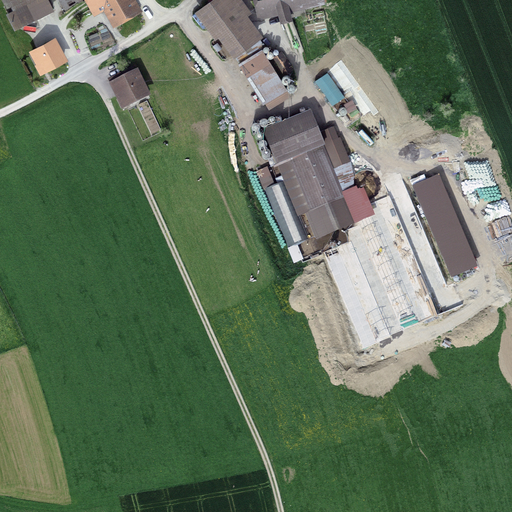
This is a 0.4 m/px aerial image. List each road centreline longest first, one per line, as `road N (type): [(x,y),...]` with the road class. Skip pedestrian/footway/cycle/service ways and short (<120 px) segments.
road 1 (track): [(89,66),(174,240),(277,482),(282,511)]
road 2 (track): [(184,6),(253,106),(270,114),(316,89),(280,28)]
road 3 (track): [(511,215),(486,166),(394,169),(316,89)]
